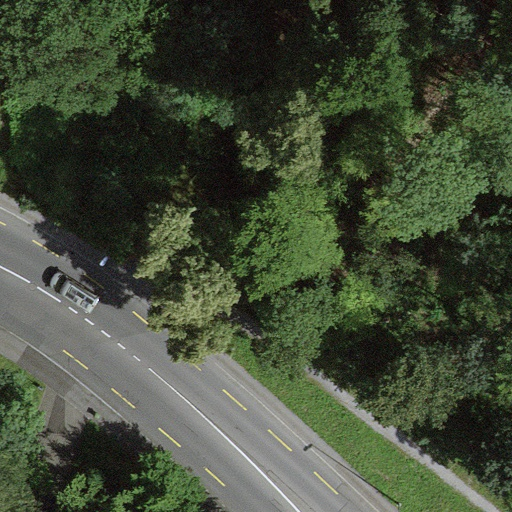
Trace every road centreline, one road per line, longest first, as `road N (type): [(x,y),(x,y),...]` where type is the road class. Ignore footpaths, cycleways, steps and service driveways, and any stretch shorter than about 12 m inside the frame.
road 1 (secondary): [(114,343),(303,511)]
road 2 (residential): [(30,511),(78,393),(114,343)]
road 3 (secondary): [(0,269),(114,343)]
